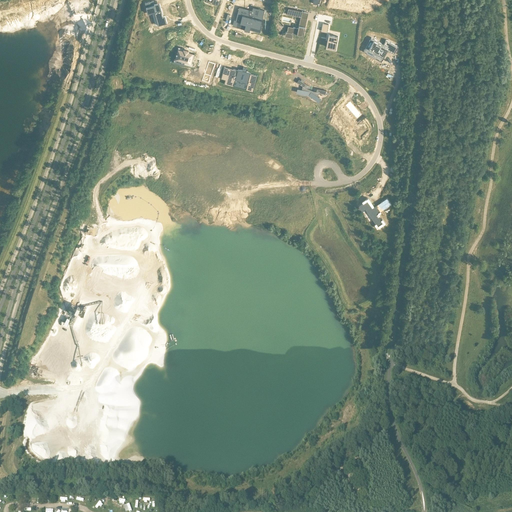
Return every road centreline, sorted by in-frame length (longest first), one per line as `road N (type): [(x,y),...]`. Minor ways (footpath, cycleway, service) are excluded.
road 1 (secondary): [(0,343),(113,0)]
road 2 (secondary): [(106,0),(0,309)]
road 3 (residential): [(187,0),(214,38),(332,71),(365,95),(380,139),(354,179)]
